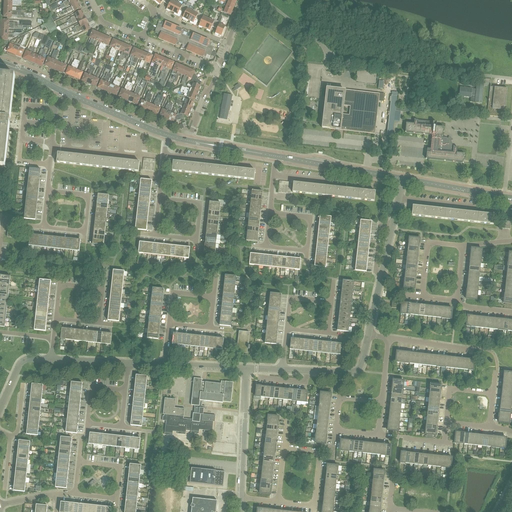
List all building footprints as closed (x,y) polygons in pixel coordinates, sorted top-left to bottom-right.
[(76,0),(75,0),(65,5),(61,7),(62,9),(65,7),(66,8),(71,5),(72,7),(79,4),(76,0)] [(172,0),(168,0),(166,4),(169,5),(167,10),(170,12),(170,11),(172,12),(177,3),(172,0)] [(235,5),(228,2),(223,0),(219,0),(225,2),(224,3),(227,4),(226,7),(233,10),(235,5)] [(182,12),(186,6),(183,4),(182,5),(177,3),(172,12),(174,13),(174,14),(177,16),(180,11),(182,12)] [(188,8),(188,7),(190,4),(187,3),(187,4),(186,5),(186,6),(182,12),(185,14),(182,19),(185,20),(186,19),(188,20),(193,11),(188,8)] [(81,9),(79,4),(72,7),(63,11),(64,14),(73,10),(74,12),(81,9)] [(233,10),(226,7),(225,10),(222,9),(222,8),(219,7),(218,10),(231,15),(233,10)] [(68,22),(72,21),(84,15),(82,10),(75,14),(76,16),(71,18),(71,19),(67,21),(68,22)] [(195,19),(198,21),(201,14),(193,10),(193,11),(188,20),(190,22),(190,23),(193,24),(195,19)] [(202,27),(205,28),(209,19),(204,17),(204,15),(201,14),(198,21),(201,22),(199,27),(202,28),(202,27)] [(84,15),(72,21),(68,22),(69,24),(69,25),(73,23),(73,24),(78,21),(79,23),(86,20),(84,15)] [(209,19),(205,28),(207,29),(206,30),(210,32),(212,27),(215,28),(218,21),(217,21),(219,18),(217,17),(215,20),(214,21),(209,19)] [(46,24),(49,30),(51,29),(56,26),(54,20),(46,24)] [(74,31),(77,30),(88,24),(86,20),(79,23),(80,25),(75,27),(75,28),(73,29),(74,31)] [(218,21),(215,28),(218,29),(215,34),(218,36),(219,35),(221,36),(225,26),(220,24),(220,23),(218,21)] [(158,24),(156,28),(170,34),(174,26),(166,22),(165,23),(163,22),(163,23),(162,25),(159,24),(158,24)] [(88,24),(77,30),(74,31),(74,33),(77,32),(78,32),(83,30),(84,32),(91,29),(88,24)] [(184,40),(186,35),(183,34),(184,32),(182,30),(182,29),(174,26),(170,34),(184,40)] [(157,37),(159,38),(159,39),(167,42),(169,37),(170,34),(156,28),(154,33),(155,33),(158,34),(157,36),(157,37)] [(88,47),(91,48),(92,45),(98,33),(93,31),(90,38),(91,39),(89,44),(90,44),(88,47)] [(98,33),(92,45),(91,48),(93,49),(96,41),(99,42),(102,35),(98,33)] [(28,34),(25,35),(16,56),(21,58),(25,48),(23,46),(23,44),(24,44),(28,34)] [(170,34),(169,37),(167,42),(175,46),(176,45),(178,46),(179,43),(182,44),(184,40),(170,34)] [(186,35),(184,40),(198,46),(199,43),(202,38),(193,34),(193,35),(190,34),(189,37),(186,35)] [(4,44),(5,45),(10,42),(9,40),(8,40),(8,37),(12,37),(13,36),(0,35),(0,40),(5,40),(4,44)] [(16,44),(15,46),(12,54),(16,56),(25,35),(21,38),(20,39),(22,39),(20,43),(19,45),(16,44)] [(98,51),(100,52),(101,49),(107,37),(102,35),(99,42),(101,43),(98,48),(99,48),(98,51)] [(107,37),(101,49),(100,52),(102,53),(104,50),(106,45),(108,46),(112,39),(107,37)] [(202,38),(199,43),(198,46),(212,52),(213,50),(213,49),(214,47),(211,46),(212,43),(209,42),(210,41),(202,38)] [(110,59),(111,57),(118,41),(113,39),(110,47),(112,48),(110,52),(110,53),(109,56),(108,58),(110,59)] [(184,48),(187,49),(186,51),(195,54),(197,49),(198,46),(184,40),(182,44),(185,46),(184,48)] [(123,43),(118,41),(111,57),(114,58),(115,55),(115,54),(117,50),(119,51),(123,43)] [(7,52),(12,54),(15,46),(16,44),(13,43),(11,45),(10,44),(11,43),(10,42),(5,45),(6,46),(9,47),(7,52)] [(121,60),(127,45),(123,43),(119,51),(122,52),(120,57),(118,60),(120,61),(121,60)] [(132,47),(127,45),(121,60),(123,61),(126,54),(129,55),(132,47)] [(198,46),(197,49),(195,54),(203,58),(203,56),(206,58),(206,57),(207,55),(210,56),(212,52),(198,46)] [(23,58),(28,60),(33,48),(31,47),(29,52),(26,51),(23,58)] [(133,62),(139,50),(134,48),(131,56),(133,56),(131,61),(130,65),(132,66),(133,62)] [(37,64),(43,52),(44,50),(41,49),(38,56),(36,55),(33,62),(37,64)] [(55,50),(54,51),(51,59),(48,58),(45,65),(50,67),(55,55),(57,51),(55,50)] [(57,50),(57,51),(55,55),(50,67),(54,69),(58,62),(55,60),(59,51),(57,50)] [(139,50),(133,62),(132,66),(134,67),(136,63),(136,64),(138,59),(140,60),(143,52),(139,50)] [(148,54),(143,52),(140,60),(142,60),(140,65),(139,69),(141,70),(148,54)] [(148,54),(141,70),(143,71),(147,62),(149,63),(153,56),(148,54)] [(66,55),(64,59),(59,71),(64,73),(67,66),(64,64),(66,59),(67,58),(67,56),(66,55)] [(151,72),(153,73),(160,57),(155,55),(152,62),(155,63),(153,68),(151,72)] [(165,59),(160,57),(153,73),(156,74),(158,70),(157,70),(159,65),(162,66),(165,59)] [(59,71),(64,59),(62,58),(61,59),(59,58),(58,62),(54,69),(59,71)] [(70,76),(76,64),(77,60),(75,59),(73,63),(73,62),(71,67),(69,67),(66,74),(70,76)] [(169,61),(165,59),(162,66),(163,67),(161,72),(162,72),(164,73),(165,71),(169,61)] [(77,60),(76,64),(70,76),(75,78),(78,70),(76,70),(79,65),(78,65),(80,61),(77,60)] [(163,76),(162,78),(161,81),(160,83),(159,85),(164,87),(165,83),(164,80),(166,76),(169,69),(171,70),(174,63),(169,61),(165,71),(164,73),(163,76)] [(83,72),(81,72),(83,67),(84,63),(82,62),(78,70),(75,78),(80,80),(83,72)] [(176,72),(174,77),(173,80),(175,81),(176,78),(181,66),(176,64),(173,71),(176,72)] [(89,69),(87,74),(85,73),(82,81),(87,83),(93,67),(91,66),(90,70),(89,69)] [(176,78),(175,81),(174,81),(177,82),(178,79),(178,77),(181,78),(182,75),(185,68),(181,66),(176,78)] [(91,85),(94,77),(95,75),(93,74),(94,71),(94,72),(96,68),(93,67),(87,83),(91,85)] [(190,70),(185,68),(182,75),(184,76),(182,81),(181,84),(184,85),(185,82),(187,77),(190,70)] [(98,69),(95,75),(94,77),(91,85),(96,87),(99,79),(96,78),(98,73),(99,73),(100,70),(98,69)] [(190,70),(187,77),(185,82),(187,83),(189,78),(192,79),(191,80),(192,81),(197,79),(196,77),(193,76),(195,71),(190,70)] [(103,90),(108,77),(110,74),(107,73),(105,78),(103,77),(101,80),(98,88),(103,90)] [(0,166),(5,167),(6,158),(9,158),(12,132),(9,132),(10,123),(15,76),(1,74),(0,84),(0,166)] [(112,75),(110,74),(108,77),(103,90),(108,92),(110,84),(108,83),(110,78),(111,78),(112,75)] [(112,85),(110,84),(108,92),(112,94),(118,78),(116,77),(115,80),(114,80),(112,85)] [(121,79),(118,78),(112,94),(117,95),(120,88),(118,87),(120,83),(120,82),(121,79)] [(198,81),(197,79),(192,81),(192,82),(194,83),(192,86),(188,84),(187,86),(192,88),(199,90),(201,86),(197,84),(198,81)] [(124,98),(129,86),(130,83),(128,82),(126,85),(124,90),(122,89),(119,96),(124,98)] [(130,83),(129,86),(124,98),(128,100),(131,93),(130,92),(132,88),(131,87),(133,84),(130,83)] [(475,98),(474,102),(481,103),(483,86),(477,85),(476,90),(471,89),(472,89),(464,88),(460,87),(459,96),(465,97),(471,97),(475,98)] [(133,102),(138,90),(139,87),(137,86),(136,89),(134,94),(131,93),(128,100),(133,102)] [(197,95),(199,90),(192,88),(191,90),(182,86),(181,89),(197,95)] [(139,87),(138,90),(133,102),(137,104),(140,97),(138,96),(140,91),(142,88),(139,87)] [(489,101),(487,116),(501,117),(502,117),(503,110),(505,110),(507,89),(490,87),(489,99),(488,99),(488,101),(489,101)] [(374,133),(377,101),(378,95),(380,95),(380,94),(348,90),(348,92),(345,91),(345,90),(326,88),(322,128),(340,130),(340,127),(343,128),(343,130),(375,134),(375,133),(374,133)] [(195,100),(197,95),(181,89),(180,91),(181,91),(184,93),(183,93),(188,95),(188,97),(195,100)] [(148,93),(146,97),(144,101),(142,100),(139,108),(144,110),(149,98),(150,94),(148,93)] [(150,94),(149,98),(144,110),(148,112),(151,104),(149,104),(151,99),(153,95),(152,95),(152,94),(151,93),(150,94)] [(222,109),(220,118),(227,120),(227,118),(228,112),(229,110),(232,98),(232,95),(225,94),(221,109),(222,109)] [(153,105),(151,104),(148,112),(152,114),(158,101),(159,98),(157,97),(156,101),(155,100),(153,105)] [(176,101),(192,107),(193,106),(194,105),(195,104),(194,103),(194,102),(187,99),(186,102),(181,100),(177,98),(176,101)] [(158,101),(152,114),(157,116),(160,108),(159,108),(161,103),(158,101)] [(190,112),(192,107),(176,101),(175,102),(176,103),(179,105),(184,107),(183,109),(190,112)] [(164,119),(169,106),(170,103),(168,102),(167,105),(165,110),(162,109),(159,117),(164,119)] [(170,103),(169,106),(164,119),(169,120),(171,113),(170,112),(172,108),(172,107),(173,104),(170,103)] [(188,117),(190,112),(183,109),(177,107),(176,108),(182,111),(181,114),(180,113),(178,114),(180,119),(183,118),(184,115),(188,117)] [(179,120),(180,119),(178,114),(177,114),(176,115),(174,114),(176,110),(174,109),(172,113),(171,113),(169,120),(174,123),(175,119),(179,120)] [(406,123),(405,132),(413,133),(416,134),(416,133),(432,135),(431,149),(427,148),(427,150),(426,152),(427,152),(426,159),(452,162),(456,162),(464,163),(465,154),(457,153),(458,147),(453,147),(453,146),(452,145),(452,144),(452,143),(452,142),(451,141),(453,140),(452,139),(452,138),(451,138),(451,137),(450,137),(449,136),(448,138),(447,138),(446,137),(445,137),(443,137),(443,136),(444,127),(436,126),(437,122),(433,122),(418,120),(414,120),(414,124),(406,123)] [(57,162),(73,164),(74,155),(58,153),(57,162)] [(91,157),(74,155),(73,164),(90,166),(91,157)] [(107,158),(91,157),(90,166),(106,168),(107,158)] [(123,160),(107,158),(106,168),(122,170),(123,160)] [(139,172),(140,162),(123,160),(122,170),(139,172)] [(172,171),(188,173),(189,163),(173,161),(172,171)] [(205,165),(189,163),(188,173),(204,175),(205,165)] [(204,175),(221,176),(222,167),(205,165),(204,175)] [(238,169),(222,167),(221,176),(237,178),(238,169)] [(237,178),(254,180),(255,170),(238,169),(237,178)] [(292,192),(309,194),(310,184),(294,183),(292,192)] [(325,196),(326,186),(310,184),(309,194),(325,196)] [(343,188),(326,186),(325,196),(342,198),(343,188)] [(359,190),(343,188),(342,198),(358,200),(359,190)] [(358,200),(374,201),(375,192),(359,190),(358,200)] [(412,216),(428,217),(429,208),(413,206),(412,216)] [(429,208),(428,217),(445,219),(446,209),(429,208)] [(462,211),(446,209),(445,219),(461,221),(462,211)] [(479,213),(462,211),(461,221),(477,223),(479,213)] [(495,215),(479,213),(477,223),(494,225),(495,215)] [(248,346),(249,335),(250,332),(239,331),(237,353),(247,354),(248,349),(250,349),(250,346),(248,346)] [(202,401),(223,403),(223,402),(231,403),(233,382),(221,381),(221,384),(202,382),(202,379),(194,378),(192,397),(203,398),(202,401)] [(202,406),(202,401),(203,398),(192,397),(191,405),(195,406),(194,408),(195,408),(194,413),(193,413),(192,419),(183,418),(184,417),(185,409),(176,408),(175,408),(176,399),(165,398),(163,414),(164,414),(164,416),(163,416),(162,421),(166,421),(166,425),(165,432),(165,434),(172,435),(173,431),(178,432),(178,434),(185,435),(186,430),(191,431),(191,433),(199,434),(199,429),(204,430),(204,432),(212,433),(213,422),(215,422),(215,415),(203,414),(204,409),(205,409),(205,406),(202,406)] [(186,482),(223,486),(224,472),(225,472),(188,467),(186,482)] [(192,507),(191,511),(216,511),(217,501),(193,498),(192,498),(193,499),(192,504),(190,507),(192,507)]
